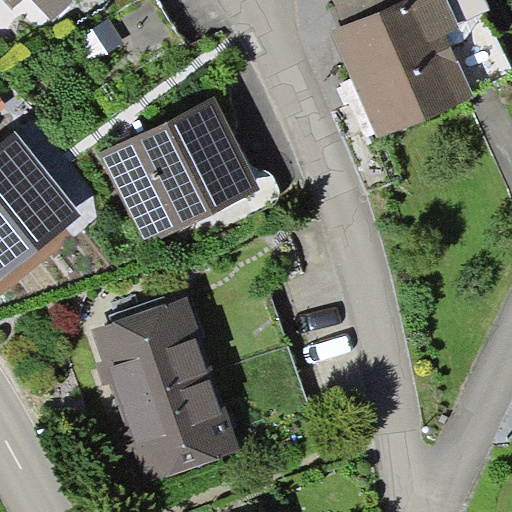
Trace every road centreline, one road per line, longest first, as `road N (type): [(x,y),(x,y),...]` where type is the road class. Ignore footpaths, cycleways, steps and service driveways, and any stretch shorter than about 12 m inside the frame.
road 1 (residential): [(402,511),(383,373),(324,168),(262,34)]
road 2 (residential): [(511,378),(468,511)]
